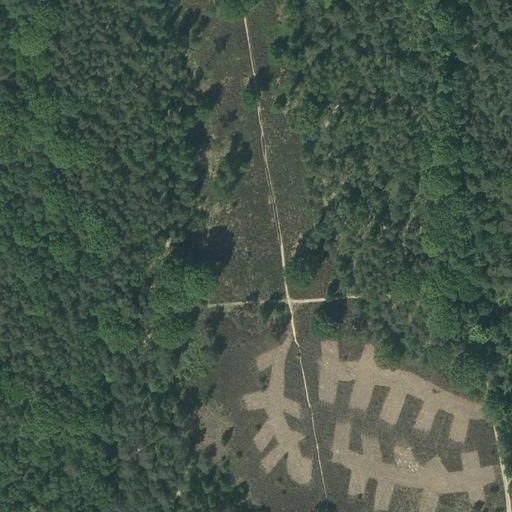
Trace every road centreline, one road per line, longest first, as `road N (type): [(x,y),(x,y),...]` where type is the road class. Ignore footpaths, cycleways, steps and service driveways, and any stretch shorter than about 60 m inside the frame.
road 1 (track): [(401,292),(92,318),(34,0)]
road 2 (track): [(113,468),(92,318)]
